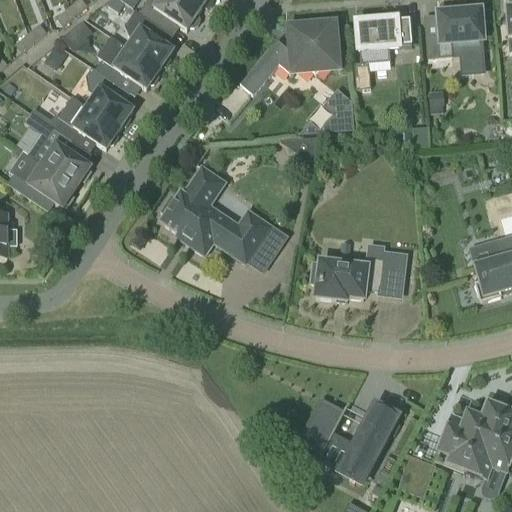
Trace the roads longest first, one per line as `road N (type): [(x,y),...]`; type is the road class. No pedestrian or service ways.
road 1 (residential): [(511,345),(418,359),(318,355),(229,330),(90,256)]
road 2 (residential): [(90,256),(261,0)]
